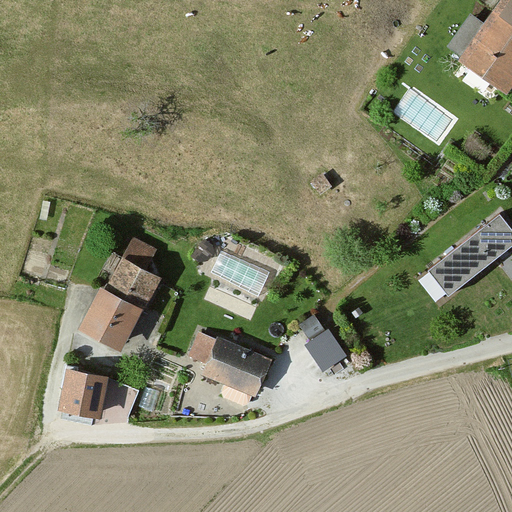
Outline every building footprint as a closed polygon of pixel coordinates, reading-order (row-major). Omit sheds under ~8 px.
[(511,0),(492,0),(457,53),(506,86),(511,75),(511,0)] [(511,222),(503,210),(425,267),(445,294),(511,243),(511,222)] [(153,247),(129,235),(103,286),(141,306),(158,273),(143,266),(153,247)] [(103,286),(98,284),(76,325),(120,348),(141,306),(103,286)] [(294,324),(324,367),(344,353),(314,309),(294,324)] [(269,356),(196,328),(186,354),(205,361),(200,376),(253,396),(269,356)] [(108,369),(65,360),(56,406),(99,414),(108,369)] [(138,389),(120,382),(108,411),(126,418),(138,389)]
